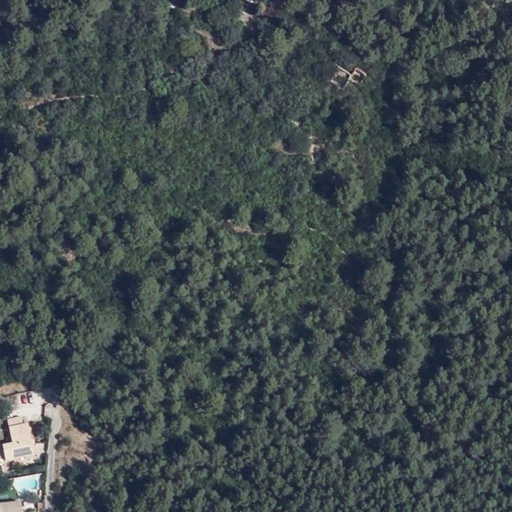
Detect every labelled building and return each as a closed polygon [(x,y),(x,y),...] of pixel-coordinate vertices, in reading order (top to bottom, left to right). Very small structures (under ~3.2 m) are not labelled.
[(246,19),(248,8),(235,6),(234,17),(246,19)] [(356,94),(363,82),(349,74),(345,81),(333,75),(326,88),(340,95),(344,88),(356,94)] [(12,442),(11,442),(14,459),(33,455),(27,423),(23,424),(21,416),(7,419),(12,442)] [(14,459),(11,442),(3,444),(6,461),(14,459)] [(21,511),(20,502),(0,504),(0,511),(21,511)]
